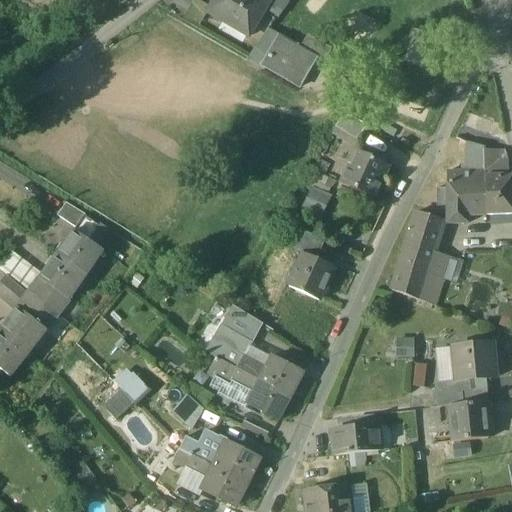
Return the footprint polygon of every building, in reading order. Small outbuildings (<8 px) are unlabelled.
[(267,5),(258,0),(214,0),(206,14),(222,23),(225,18),(251,33),(267,5)] [(468,24),(458,30),(457,35),(461,41),(465,42),(475,36),(468,24)] [(300,50),(268,31),(255,50),(248,59),(261,67),(299,89),(316,59),(300,50)] [(330,51),(307,38),(300,50),(316,59),(322,63),(330,51)] [(365,127),(350,118),(339,120),(335,128),(357,141),(365,127)] [(402,139),(400,143),(408,148),(410,145),(402,139)] [(484,148),(467,143),(464,166),(461,166),(461,173),(446,173),(447,215),(447,224),(467,224),(467,216),(485,216),(484,162),(484,151),(484,148)] [(505,152),(484,151),(484,162),(502,161),(505,152)] [(387,167),(359,154),(352,169),(348,167),(340,185),(372,200),(387,167)] [(502,161),(484,162),(485,216),(511,214),(511,176),(508,177),(507,161),(502,161)] [(446,190),(436,190),(436,216),(447,215),(446,190)] [(325,199),(311,191),(303,207),(317,214),(325,199)] [(85,215),(67,204),(59,217),(75,228),(83,216),(84,216),(85,215)] [(415,213),(404,251),(391,292),(433,307),(442,281),(426,276),(443,222),(415,213)] [(75,228),(73,232),(88,242),(98,226),(84,216),(83,216),(75,228)] [(73,232),(72,231),(56,256),(85,277),(102,251),(88,242),(73,232)] [(324,243),(302,232),(295,247),(304,252),(317,258),(324,243)] [(304,252),(288,287),(318,302),(333,269),(316,261),(317,258),(304,252)] [(85,277),(56,256),(39,280),(39,281),(54,291),(68,301),(85,277)] [(28,295),(7,278),(0,285),(0,296),(16,310),(17,309),(28,295)] [(39,281),(28,295),(43,306),(54,291),(39,281)] [(54,291),(43,306),(57,316),(68,301),(54,291)] [(43,306),(28,295),(17,309),(32,321),(43,306)] [(57,316),(43,306),(32,321),(45,332),(57,316)] [(262,325),(233,307),(221,326),(250,344),(262,325)] [(17,309),(16,310),(0,330),(0,333),(28,354),(45,332),(32,321),(17,309)] [(250,344),(221,326),(207,354),(218,360),(237,370),(243,358),(250,344)] [(28,354),(0,333),(0,370),(9,378),(28,354)] [(397,338),(397,356),(412,356),(413,338),(397,338)] [(492,345),(452,349),(455,382),(460,382),(495,379),(492,345)] [(264,370),(243,358),(237,370),(258,381),(264,370)] [(302,375),(270,359),(264,370),(258,381),(290,398),(302,375)] [(237,370),(218,360),(210,377),(214,379),(228,386),(230,382),(237,370)] [(122,393),(133,405),(148,391),(141,383),(128,368),(114,380),(122,393)] [(258,381),(237,370),(230,382),(252,393),(258,381)] [(246,404),(252,393),(230,382),(228,386),(214,379),(209,388),(219,393),(217,396),(239,408),(244,410),(246,404)] [(290,398),(258,381),(252,393),(246,404),(277,421),(290,398)] [(455,382),(436,384),(439,408),(449,407),(449,408),(463,406),(461,392),(460,382),(455,382)] [(210,398),(194,387),(186,396),(202,411),(210,398)] [(486,390),(461,392),(463,406),(487,404),(486,390)] [(122,393),(104,410),(116,422),(133,405),(122,393)] [(202,411),(186,396),(171,413),(191,431),(202,411)] [(463,406),(449,408),(453,444),(475,441),(488,440),(486,423),(489,423),(487,404),(463,406)] [(377,428),(331,433),(333,458),(380,452),(377,428)] [(198,445),(186,439),(179,451),(192,457),(215,468),(227,441),(205,431),(198,445)] [(261,460),(228,442),(227,441),(215,468),(249,485),(261,460)] [(215,468),(192,457),(185,469),(208,480),(215,468)] [(249,485),(215,468),(208,480),(200,496),(237,510),(249,485)] [(349,511),(347,489),(305,494),(307,511),(349,511)]
